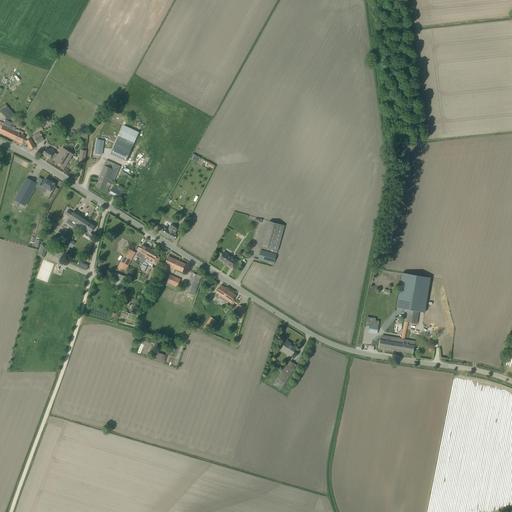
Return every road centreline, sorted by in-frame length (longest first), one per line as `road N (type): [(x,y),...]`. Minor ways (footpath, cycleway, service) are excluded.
road 1 (unclassified): [(511,381),(315,336),(0,142)]
road 2 (track): [(10,511),(81,313),(106,205)]
